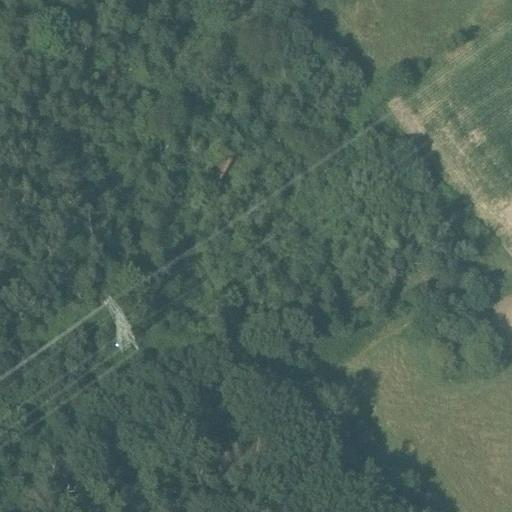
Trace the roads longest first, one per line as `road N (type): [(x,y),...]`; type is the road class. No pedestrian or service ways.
road 1 (track): [(239,133),(239,169),(186,237),(193,279),(210,296),(248,315),(301,316),(398,276),(500,276)]
road 2 (track): [(336,368),(437,302),(511,272)]
road 3 (track): [(398,511),(354,447),(336,368)]
